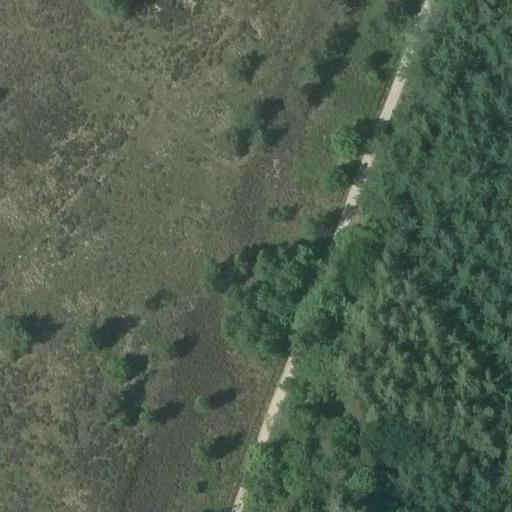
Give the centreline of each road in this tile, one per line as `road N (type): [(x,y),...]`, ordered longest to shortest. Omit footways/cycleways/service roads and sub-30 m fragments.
road 1 (track): [(427,0),(232,511)]
road 2 (track): [(511,411),(347,204)]
